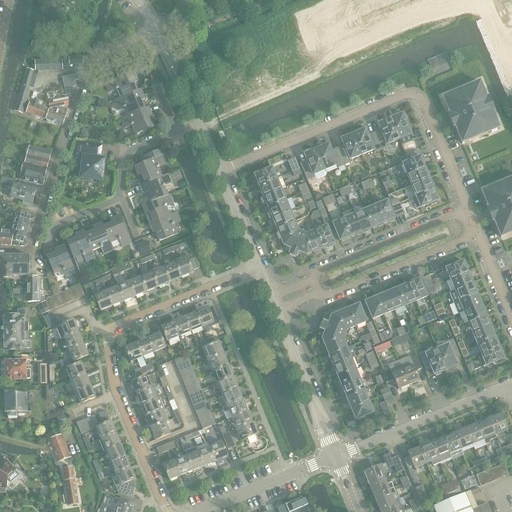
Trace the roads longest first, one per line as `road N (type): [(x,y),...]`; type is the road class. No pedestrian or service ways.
road 1 (residential): [(467,210),(421,100),(408,95),(218,174)]
road 2 (residential): [(200,127),(276,77),(470,0)]
road 3 (residential): [(258,268),(108,333),(116,394),(141,451)]
road 4 (residential): [(153,26),(92,58),(37,226)]
road 5 (residential): [(336,456),(506,388)]
road 6 (residential): [(467,210),(315,275)]
road 7 (residential): [(326,297),(477,234)]
road 8 (tertiary): [(336,456),(276,313)]
road 9 (residential): [(199,511),(336,456)]
